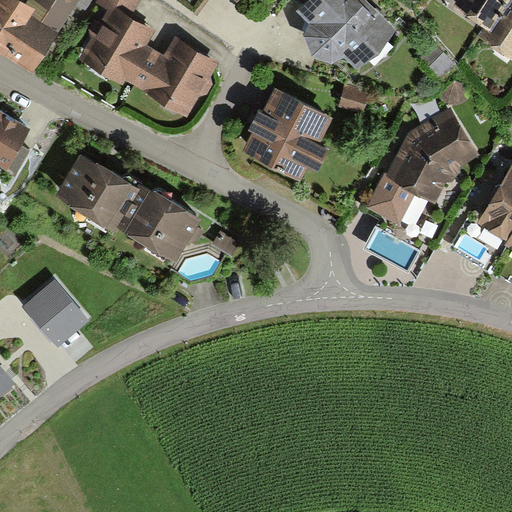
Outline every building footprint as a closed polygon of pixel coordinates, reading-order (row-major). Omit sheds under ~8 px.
[(0,0),(0,50),(24,66),(67,0),(26,0),(19,12),(0,0)] [(146,42),(157,25),(131,9),(136,0),(98,0),(109,7),(79,53),(123,80),(126,77),(133,81),(153,45),(146,42)] [(356,61),(395,24),(372,0),(296,0),(309,14),(305,27),(311,46),(330,54),(344,49),(356,61)] [(451,0),(446,8),(482,33),(505,0),(451,0)] [(511,0),(506,0),(480,38),(511,59),(511,0)] [(220,59),(176,33),(164,52),(153,45),(133,81),(187,113),(220,59)] [(434,41),(419,53),(437,74),(451,62),(434,41)] [(254,123),(243,142),(301,171),(308,157),(317,161),(329,138),(320,134),(332,110),(275,81),(262,106),(259,103),(249,121),(254,123)] [(343,82),(338,101),(365,108),(370,89),(343,82)] [(463,84),(455,82),(447,83),(437,93),(447,104),(459,105),(469,99),(473,95),(463,84)] [(384,172),(366,208),(400,225),(415,196),(421,199),(422,198),(436,204),(447,182),(452,182),(461,173),(461,167),(480,156),(451,107),(411,131),(386,174),(384,172)] [(0,118),(0,162),(1,163),(20,129),(0,118)] [(175,255),(202,210),(143,175),(140,179),(80,143),(52,189),(117,228),(121,222),(175,255)] [(475,218),(504,236),(511,223),(511,163),(475,218)] [(511,225),(501,242),(511,248),(511,225)] [(50,281),(23,303),(52,338),(79,316),(50,281)]
